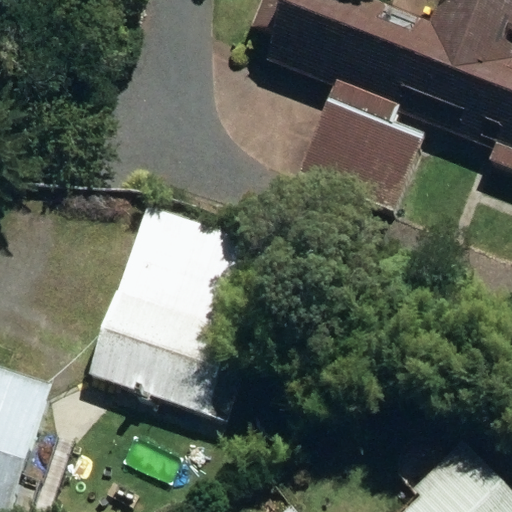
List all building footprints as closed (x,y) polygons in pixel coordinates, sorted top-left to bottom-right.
[(339,0),(285,0),(258,68),(487,157),(480,174),(511,186),(511,4),(501,0),(435,0),(422,33),(339,0)] [(386,217),(417,142),(323,103),(293,180),(386,217)] [(80,385),(218,432),(236,380),(213,372),(254,255),(139,214),(80,385)] [(0,511),(3,511),(39,407),(0,393),(0,511)] [(412,511),(503,511),(461,467),(412,511)]
